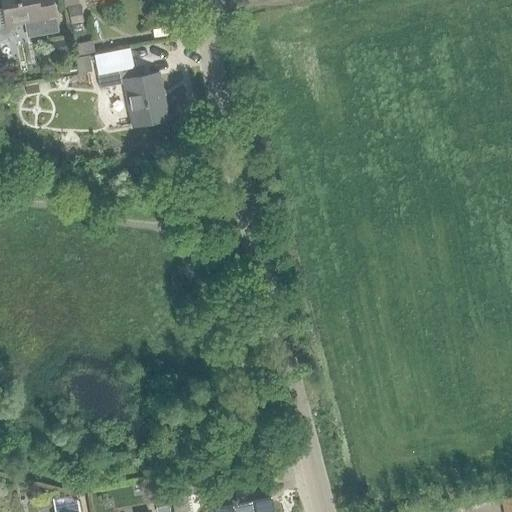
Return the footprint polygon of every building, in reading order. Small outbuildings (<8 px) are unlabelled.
[(50,0),(37,3),(36,0),(0,0),(2,9),(0,9),(0,42),(2,41),(6,39),(10,36),(14,32),(16,28),(18,22),(26,21),(29,37),(57,32),(50,0)] [(82,22),(79,8),(67,10),(70,24),(82,22)] [(70,52),(68,39),(51,42),(53,55),(70,52)] [(94,53),(92,41),(72,45),(74,57),(94,53)] [(99,90),(123,86),(130,126),(168,119),(160,77),(144,80),(141,66),(96,75),(99,90)] [(37,84),(24,86),(26,96),(38,94),(38,93),(37,84)] [(214,511),(270,511),(269,503),(266,503),(264,492),(267,491),(263,467),(261,467),(262,471),(220,478),(220,480),(222,479),(223,485),(217,486),(210,487),(214,511)] [(182,477),(167,480),(171,498),(186,495),(198,493),(195,475),(182,477)] [(169,511),(168,500),(154,502),(155,511),(169,511)]
